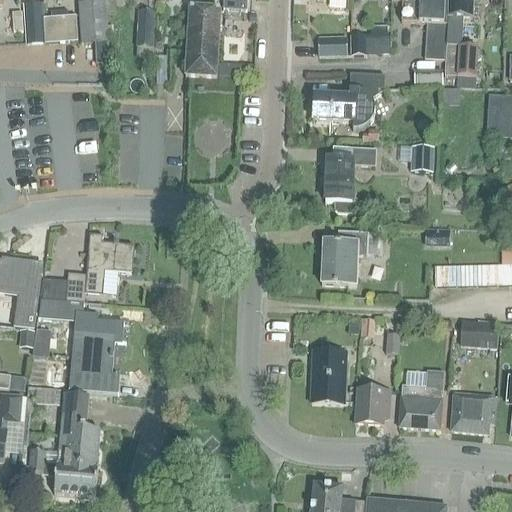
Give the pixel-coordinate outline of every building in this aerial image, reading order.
[(77,0),(78,7),(81,47),(94,46),(95,67),(109,66),(107,45),(105,5),(105,0),(77,0)] [(222,0),(222,12),(234,12),(244,13),(246,13),(247,0),(245,0),(222,0)] [(424,62),(444,63),(448,19),(447,19),(447,0),(390,0),(390,4),(401,5),(400,25),(426,27),(424,62)] [(447,0),(447,19),(448,19),(444,63),(443,79),(457,80),(456,91),(475,92),(477,50),(460,49),(462,21),(472,22),(473,2),(479,3),(479,0),(447,0)] [(41,5),(22,7),(25,47),(43,46),(41,5)] [(224,12),(223,21),(243,22),(244,13),(234,12),(224,12)] [(154,14),(137,13),(135,51),(153,52),(154,14)] [(216,82),(220,15),(189,13),(185,81),(216,82)] [(75,19),(42,21),(44,46),(76,44),(75,19)] [(387,39),(349,39),(349,59),(365,59),(365,57),(387,57),(387,39)] [(332,50),(318,51),(318,61),(346,60),(346,40),(332,41),(332,50)] [(442,73),(413,73),(413,91),(442,91),(442,73)] [(363,132),(369,127),(373,119),(374,110),(370,101),(379,97),(381,97),(382,93),(383,93),(383,91),(384,79),(349,78),(348,101),(313,100),(312,124),(352,125),(352,133),(352,134),(355,134),(363,132)] [(440,92),(440,107),(458,107),(458,92),(440,92)] [(491,139),(511,139),(511,96),(492,96),(491,139)] [(377,133),(368,132),(368,137),(362,137),(361,144),(377,144),(377,133)] [(405,150),(405,160),(410,160),(410,175),(432,176),(433,150),(411,149),(411,151),(405,150)] [(374,169),(375,152),(350,151),(349,163),(326,162),(324,204),(333,205),(333,213),(337,217),(352,217),(356,214),(356,203),(353,201),(351,201),(353,168),(374,169)] [(424,250),(448,250),(449,233),(425,232),(424,250)] [(337,235),(336,246),(322,246),(320,288),(357,289),(358,258),(366,259),(367,236),(337,235)] [(130,276),(133,249),(101,246),(102,238),(90,237),(86,279),(67,277),(65,305),(84,307),(85,297),(102,299),(104,274),(130,276)] [(36,307),(41,271),(28,269),(28,266),(2,263),(2,265),(0,264),(0,296),(23,300),(22,305),(36,307)] [(434,291),(511,289),(511,267),(433,269),(434,291)] [(42,303),(40,320),(68,323),(69,306),(42,303)] [(119,345),(121,327),(96,324),(96,318),(77,316),(70,394),(106,397),(108,380),(94,379),(98,343),(119,345)] [(374,323),(361,322),(360,341),(372,342),(374,323)] [(450,333),(450,323),(436,323),(436,333),(450,333)] [(498,326),(461,324),(459,351),(496,353),(498,326)] [(33,335),(20,334),(18,351),(31,352),(33,335)] [(50,354),(53,337),(41,336),(38,352),(50,354)] [(384,357),(397,358),(399,338),(386,337),(384,357)] [(342,408),(345,356),(312,354),(309,407),(342,408)] [(426,374),(425,392),(401,390),(400,400),(398,431),(438,434),(440,402),(441,393),(442,375),(426,374)] [(25,381),(0,377),(0,391),(24,395),(25,381)] [(388,423),(390,395),(356,393),(353,428),(383,430),(383,423),(388,423)] [(19,426),(21,399),(0,397),(0,467),(3,467),(6,435),(5,435),(6,425),(19,426)] [(64,397),(62,421),(58,460),(49,459),(48,466),(44,465),(45,455),(30,454),(27,478),(55,480),(53,498),(94,502),(97,472),(95,472),(98,434),(85,433),(88,400),(64,397)] [(495,401),(467,398),(453,397),(452,409),(450,434),(487,438),(488,428),(492,429),(495,401)] [(350,482),(350,474),(340,473),(340,482),(350,482)] [(350,511),(351,505),(339,504),(340,490),(312,487),(309,511),(350,511)] [(366,502),(366,506),(364,511),(445,511),(446,510),(366,502)]
